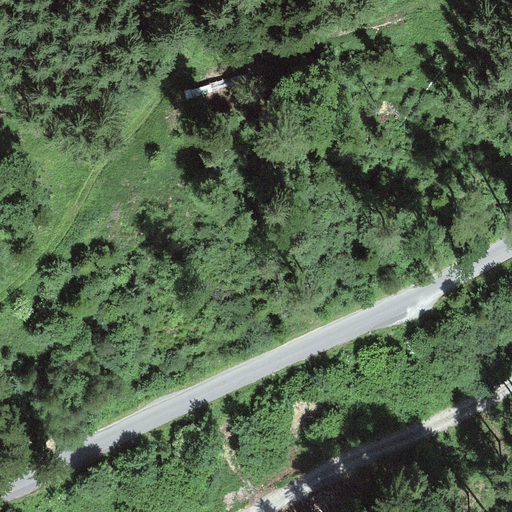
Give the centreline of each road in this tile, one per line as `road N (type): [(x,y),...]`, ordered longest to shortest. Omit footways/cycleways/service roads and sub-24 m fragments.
road 1 (tertiary): [(0,487),(407,302),(511,242)]
road 2 (track): [(511,383),(264,511)]
